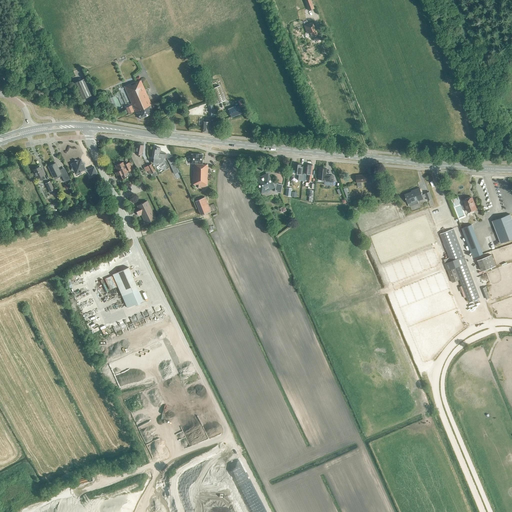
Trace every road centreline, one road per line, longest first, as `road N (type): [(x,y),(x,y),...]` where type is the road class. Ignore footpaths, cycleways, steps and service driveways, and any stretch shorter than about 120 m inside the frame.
road 1 (primary): [(121,130),(511,169)]
road 2 (unknown): [(142,254),(93,277),(102,304),(110,317),(161,294)]
road 3 (track): [(323,39),(367,157)]
